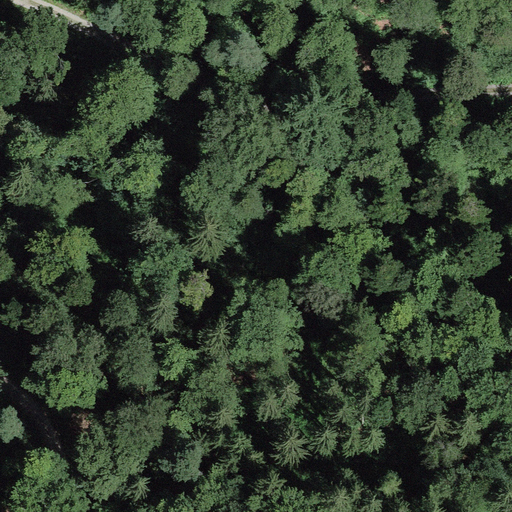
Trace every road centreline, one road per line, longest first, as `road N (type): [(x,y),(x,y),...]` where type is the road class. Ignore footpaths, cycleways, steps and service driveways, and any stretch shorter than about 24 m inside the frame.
road 1 (track): [(22,0),(200,91),(262,102),(511,88)]
road 2 (track): [(67,511),(25,403),(0,381)]
